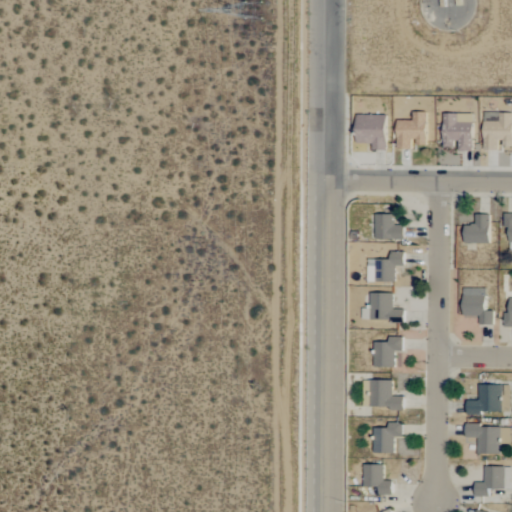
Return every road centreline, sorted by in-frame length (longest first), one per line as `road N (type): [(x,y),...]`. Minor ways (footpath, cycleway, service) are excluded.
road 1 (tertiary): [(328,0),(326,511)]
road 2 (residential): [(440,183),(437,503)]
road 3 (residential): [(511,183),(328,182)]
